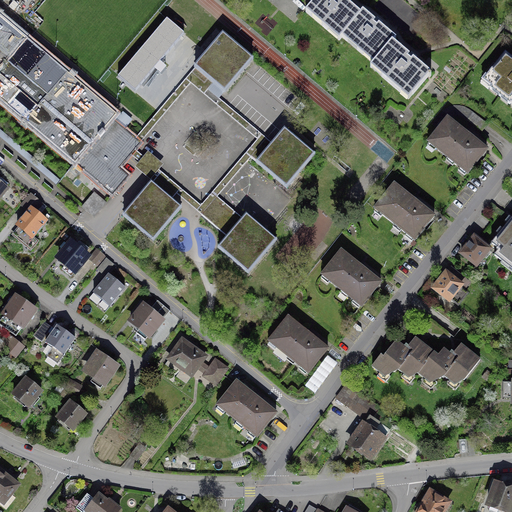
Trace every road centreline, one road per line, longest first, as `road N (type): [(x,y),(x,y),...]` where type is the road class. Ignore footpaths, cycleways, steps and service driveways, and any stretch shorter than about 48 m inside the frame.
road 1 (residential): [(0,160),(307,419)]
road 2 (residential): [(307,419),(511,162)]
road 3 (residential): [(65,468),(133,370),(0,259)]
road 4 (residential): [(225,490),(65,468)]
road 5 (residential): [(419,475),(273,489)]
